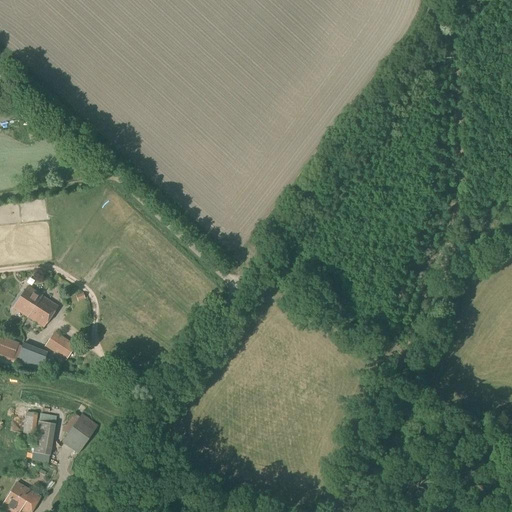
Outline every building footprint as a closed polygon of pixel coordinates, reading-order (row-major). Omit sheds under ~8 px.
[(9,140),(0,140),(0,153),(11,152),(9,140)] [(0,160),(0,190),(20,187),(16,158),(0,160)] [(57,307),(27,287),(13,308),(43,328),(57,307)] [(82,293),(75,296),(77,303),(85,300),(82,293)] [(66,359),(74,347),(54,334),(46,346),(66,359)] [(13,357),(16,358),(19,353),(22,344),(1,336),(0,339),(0,355),(12,360),(13,357)] [(28,345),(23,343),(22,344),(19,353),(25,355),(28,345)] [(39,373),(43,364),(46,354),(47,353),(41,350),(33,371),(39,373)] [(33,446),(38,414),(25,412),(20,444),(33,446)] [(79,418),(74,415),(63,431),(68,434),(62,442),(78,454),(97,427),(81,415),(79,418)] [(49,456),(54,425),(39,422),(38,422),(33,454),(49,456)] [(31,511),(40,497),(16,483),(1,506),(11,511),(31,511)]
